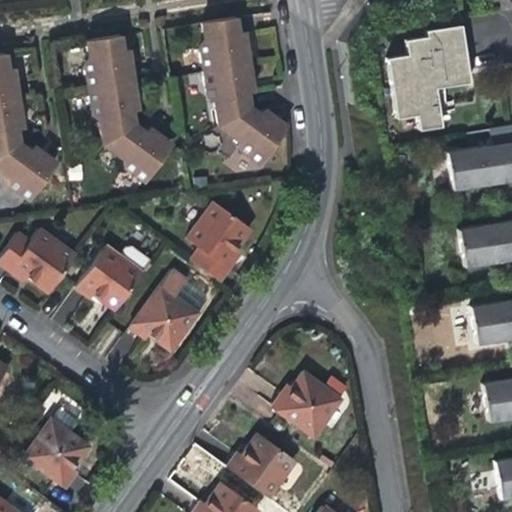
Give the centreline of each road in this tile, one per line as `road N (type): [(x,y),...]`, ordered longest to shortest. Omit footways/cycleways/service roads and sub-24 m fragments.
road 1 (residential): [(282,276),(305,235),(322,146),(301,0)]
road 2 (residential): [(389,511),(352,321),(318,291),(282,276)]
road 3 (residential): [(0,312),(171,427)]
road 4 (residential): [(171,427),(282,276)]
